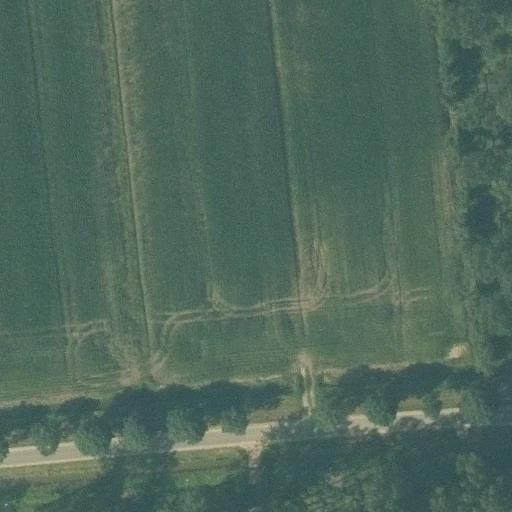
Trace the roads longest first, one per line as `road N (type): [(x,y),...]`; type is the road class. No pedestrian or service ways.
road 1 (unclassified): [(511,417),(0,460)]
road 2 (track): [(511,465),(429,470),(427,511)]
